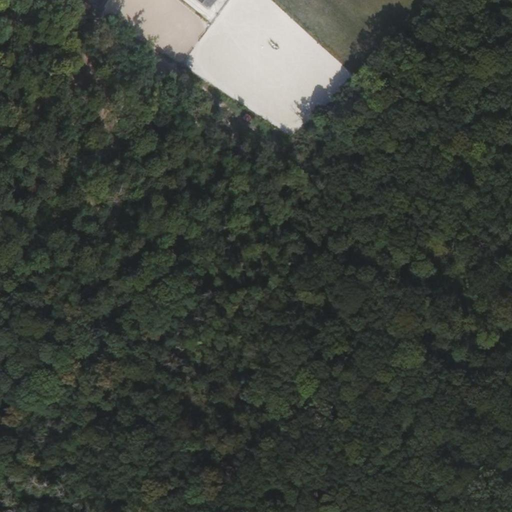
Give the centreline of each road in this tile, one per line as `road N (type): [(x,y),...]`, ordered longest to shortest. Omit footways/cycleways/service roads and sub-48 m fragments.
road 1 (track): [(452,0),(300,136),(35,429),(8,511)]
road 2 (track): [(300,136),(347,153),(390,133),(511,159)]
